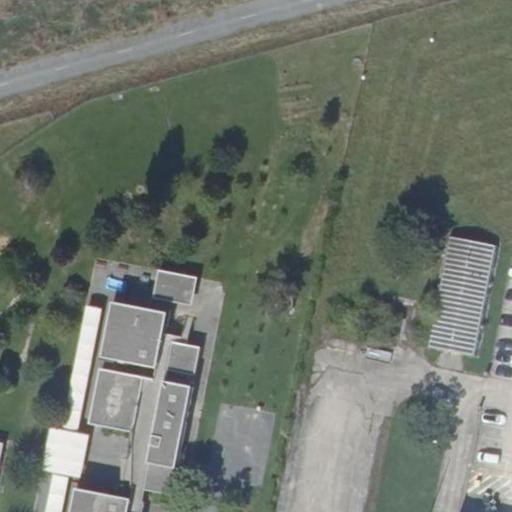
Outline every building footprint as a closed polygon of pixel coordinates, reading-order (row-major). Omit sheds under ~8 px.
[(447,238),(426,348),(476,358),(498,248),(447,238)] [(199,279),(160,272),(154,300),(193,308),(199,279)] [(133,434),(133,454),(132,489),(134,489),(132,500),(78,490),(73,511),(143,511),(145,504),(144,504),(146,492),(173,497),(194,388),(167,383),(169,372),(196,377),(202,349),(173,343),(175,337),(166,335),(170,314),(114,303),(103,360),(158,370),(156,381),(101,370),(90,426),(133,434)] [(87,307),(63,431),(51,429),(43,472),(54,474),(46,511),(64,511),(71,478),(82,480),(91,437),(79,434),(104,310),(87,307)] [(132,482),(133,454),(123,454),(122,482),(132,482)]
